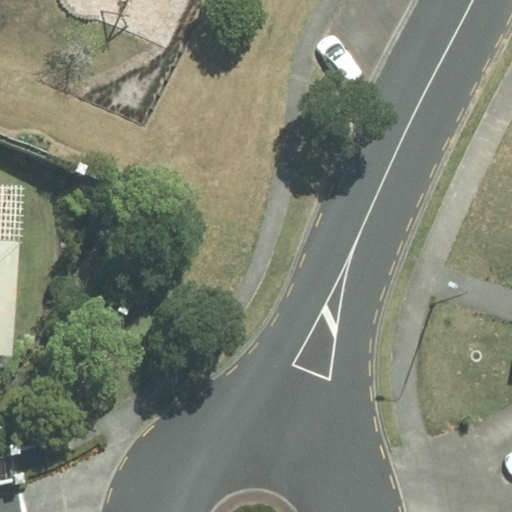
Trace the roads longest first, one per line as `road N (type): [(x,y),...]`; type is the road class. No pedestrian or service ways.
road 1 (residential): [(291,408),(445,0)]
road 2 (residential): [(121,501),(137,464),(164,433),(199,412),(238,402),(291,408)]
road 3 (residential): [(291,408),(351,447),(381,511)]
